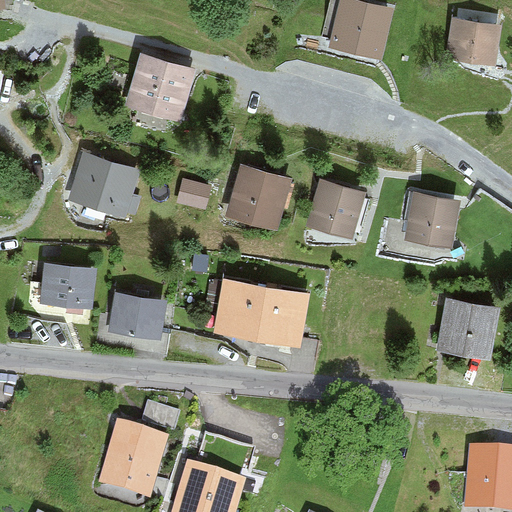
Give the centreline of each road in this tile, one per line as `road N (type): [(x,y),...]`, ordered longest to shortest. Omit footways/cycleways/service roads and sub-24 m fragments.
road 1 (track): [(511,188),(400,119),(22,12)]
road 2 (unclassified): [(511,409),(0,359)]
